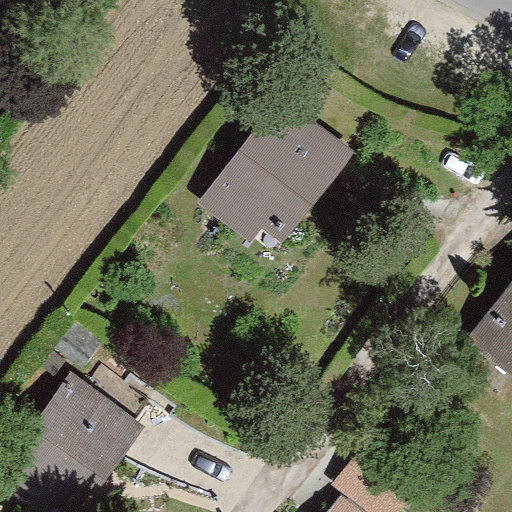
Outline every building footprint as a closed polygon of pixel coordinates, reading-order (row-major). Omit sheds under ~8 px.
[(353,149),(279,92),(197,199),(251,240),(263,225),(284,240),(353,149)] [(511,273),(462,341),(511,377),(511,273)] [(86,511),(148,423),(69,369),(0,469),(0,485),(39,511),(47,511),(55,502),(69,511),(86,511)] [(332,482),(372,511),(397,511),(422,479),(367,437),(332,482)] [(366,511),(340,491),(323,511),(366,511)]
